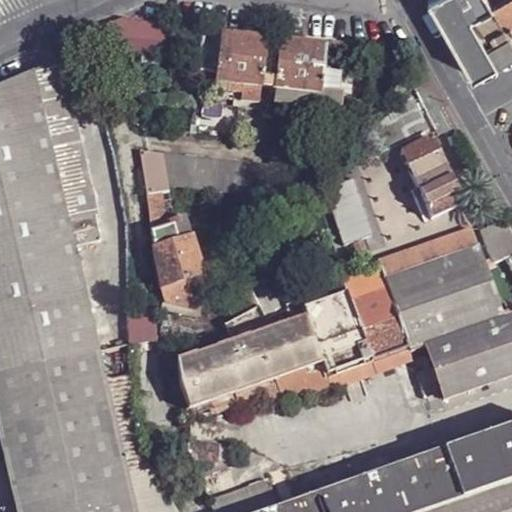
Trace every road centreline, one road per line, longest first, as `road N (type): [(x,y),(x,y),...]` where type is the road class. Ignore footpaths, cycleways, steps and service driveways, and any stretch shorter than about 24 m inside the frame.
road 1 (unclassified): [(79,11),(109,89),(138,214),(141,300)]
road 2 (residential): [(471,108),(409,0)]
